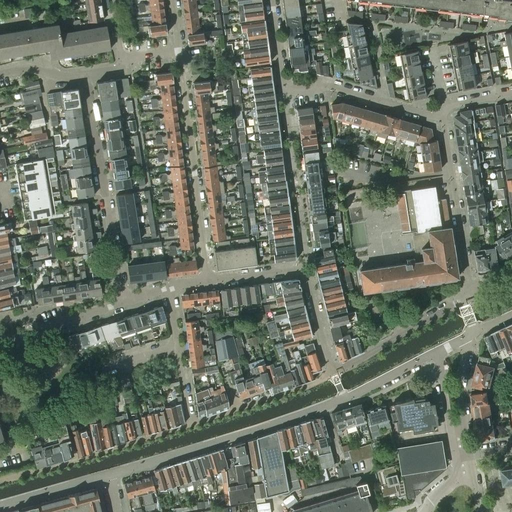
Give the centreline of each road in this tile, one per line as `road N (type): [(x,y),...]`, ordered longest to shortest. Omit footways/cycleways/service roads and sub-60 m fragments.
road 1 (residential): [(343,402),(109,476)]
road 2 (residential): [(180,50),(209,285)]
road 3 (residential): [(123,303),(87,75)]
road 4 (residential): [(195,424),(0,483)]
road 5 (residential): [(470,291),(443,116)]
road 6 (residential): [(284,90),(334,87),(443,116)]
road 7 (residential): [(332,372),(463,302)]
road 8 (residential): [(332,372),(195,424)]
road 9 (residential): [(0,344),(123,303)]
road 10 (residential): [(464,463),(469,337)]
